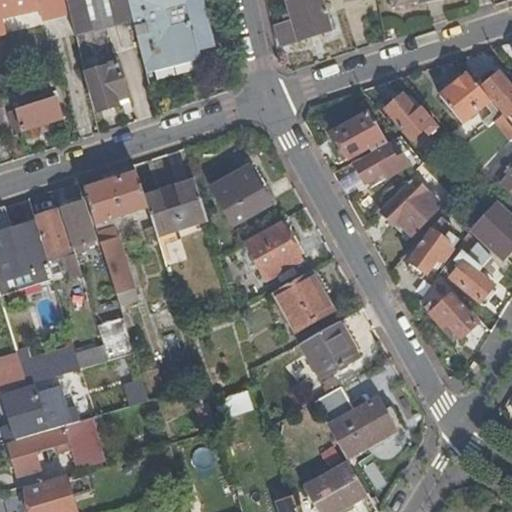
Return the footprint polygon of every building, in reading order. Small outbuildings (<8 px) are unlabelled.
[(70,16),(65,0),(0,0),(0,37),(6,36),(3,19),(41,10),(44,22),(70,16)] [(128,0),(65,0),(70,16),(75,35),(102,28),(133,21),(128,0)] [(201,0),(128,0),(133,21),(145,68),(200,55),(200,51),(213,47),(201,0)] [(321,0),(296,0),(286,3),(292,23),(276,28),(281,48),(331,33),(321,0)] [(390,0),(392,8),(417,3),(418,6),(444,0),(390,0)] [(75,35),(85,74),(87,73),(102,70),(100,64),(106,62),(108,67),(112,66),(102,28),(75,35)] [(102,70),(87,73),(98,112),(118,106),(117,101),(129,97),(118,65),(112,66),(108,67),(106,62),(100,64),(102,70)] [(497,75),(482,89),(511,124),(511,89),(511,90),(497,75)] [(490,103),(467,76),(440,98),(463,125),(490,103)] [(43,96),(31,100),(33,106),(14,111),(22,134),(62,120),(55,99),(45,101),(43,96)] [(403,98),(386,112),(411,140),(421,131),(427,137),(437,129),(421,110),(416,114),(403,98)] [(481,123),(486,129),(494,123),(497,120),(492,114),(481,123)] [(369,150),(372,154),(385,146),(367,116),(335,134),(350,161),(369,150)] [(497,120),(494,123),(510,142),(511,139),(511,128),(502,117),(497,120)] [(422,166),(399,138),(387,145),(390,149),(355,167),(365,185),(385,175),(388,180),(409,168),(413,174),(422,166)] [(497,182),(494,186),(499,192),(503,188),(511,195),(511,153),(510,152),(491,177),(497,182)] [(248,167),(247,167),(248,169),(212,189),(233,227),(269,207),(270,210),(271,209),(248,167)] [(138,174),(84,191),(95,225),(148,208),(146,199),(138,174)] [(440,206),(413,180),(381,213),(395,227),(399,222),(412,236),(440,206)] [(146,199),(148,208),(157,238),(208,222),(195,183),(146,199)] [(84,204),(61,211),(75,255),(81,252),(80,247),(96,242),(84,204)] [(490,258),(505,275),(511,267),(507,259),(511,254),(511,219),(494,204),(470,232),(493,253),(490,258)] [(56,212),(34,219),(35,223),(46,257),(67,250),(56,212)] [(0,234),(0,284),(50,269),(46,257),(35,223),(0,234)] [(290,240),(280,223),(245,243),(267,282),(307,259),(295,238),(290,240)] [(114,229),(98,234),(127,331),(133,328),(126,306),(137,302),(114,229)] [(460,241),(450,234),(445,241),(432,232),(410,263),(426,276),(439,259),(445,262),(460,241)] [(490,258),(469,235),(458,250),(461,252),(462,252),(454,262),(459,267),(449,281),(478,304),(492,287),(477,274),(490,258)] [(82,277),(75,256),(64,259),(71,281),(82,277)] [(330,293),(317,270),(274,294),(296,334),(333,312),(324,297),(330,293)] [(433,300),(424,308),(441,328),(446,323),(460,339),(475,325),(450,296),(438,306),(433,300)] [(357,360),(337,325),(300,345),(320,381),(357,360)] [(17,355),(27,386),(81,370),(76,355),(71,339),(17,355)] [(103,346),(108,362),(134,355),(129,339),(103,346)] [(76,355),(81,370),(108,362),(103,346),(76,355)] [(2,430),(7,445),(65,428),(82,423),(79,414),(46,423),(40,405),(54,401),(49,386),(8,399),(8,397),(4,398),(12,427),(2,430)] [(354,413),(341,389),(315,403),(346,460),(376,444),(379,448),(399,436),(378,399),(354,413)] [(253,411),(248,394),(222,402),(227,418),(253,411)] [(65,428),(67,437),(70,447),(98,439),(92,420),(82,423),(65,428)] [(65,428),(7,445),(17,478),(40,471),(33,447),(67,437),(65,428)] [(317,511),(341,511),(367,497),(349,465),(305,490),(317,511)] [(75,511),(66,480),(26,492),(26,493),(31,511),(75,511)] [(21,494),(25,511),(26,511),(31,511),(26,493),(21,494)] [(297,511),(293,497),(277,502),(280,511),(297,511)]
